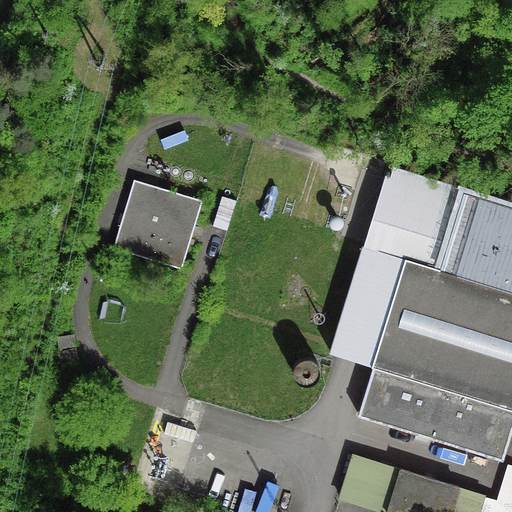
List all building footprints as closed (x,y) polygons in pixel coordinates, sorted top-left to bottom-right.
[(240,0),(228,0),(225,9),(235,13),(240,0)] [(384,172),(328,360),(368,372),(353,422),(501,466),(511,429),(511,299),(433,276),(458,194),(384,172)] [(131,180),(110,248),(179,269),(200,200),(131,180)] [(511,206),(465,192),(451,238),(511,256),(511,206)] [(219,196),(210,226),(225,231),(234,201),(219,196)] [(481,495),(351,455),(338,497),(385,511),(511,511),(511,468),(509,467),(498,503),(480,498),(481,495)]
